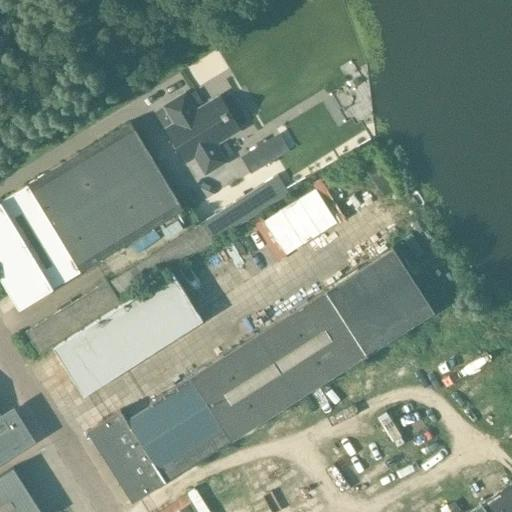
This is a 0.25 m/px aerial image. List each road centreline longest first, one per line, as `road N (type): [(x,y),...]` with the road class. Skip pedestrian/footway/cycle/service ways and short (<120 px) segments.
road 1 (unknown): [(511,458),(445,405),(391,398),(271,445),(148,511)]
road 2 (unclassified): [(109,511),(0,338)]
